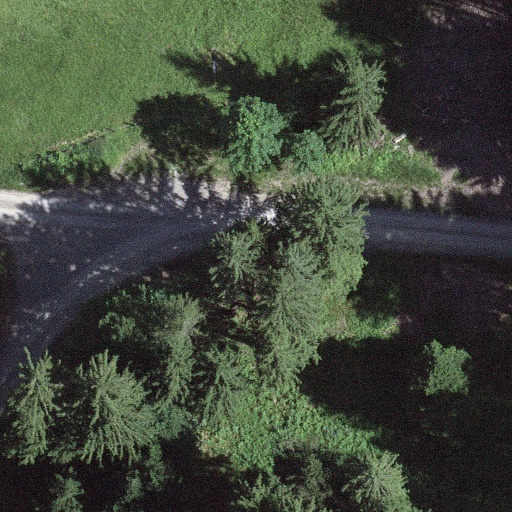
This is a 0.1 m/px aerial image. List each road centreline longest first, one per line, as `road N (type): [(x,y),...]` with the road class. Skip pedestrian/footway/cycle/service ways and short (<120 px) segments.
road 1 (track): [(72,206),(112,224),(511,243)]
road 2 (track): [(0,368),(72,206)]
